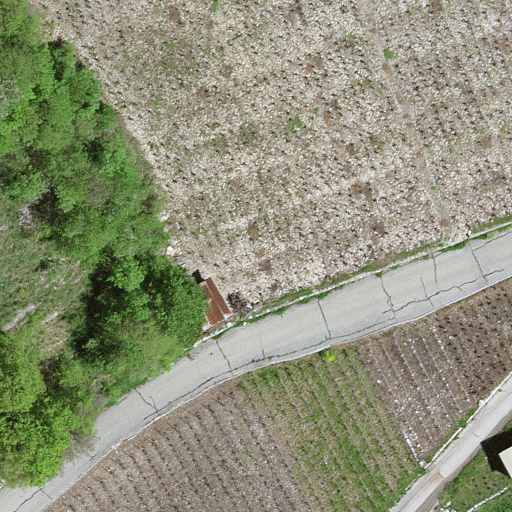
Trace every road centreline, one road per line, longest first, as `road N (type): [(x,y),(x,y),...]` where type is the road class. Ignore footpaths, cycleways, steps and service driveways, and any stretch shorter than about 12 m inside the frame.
road 1 (unclassified): [(36,511),(189,381),(511,255)]
road 2 (unclassified): [(511,403),(415,511)]
